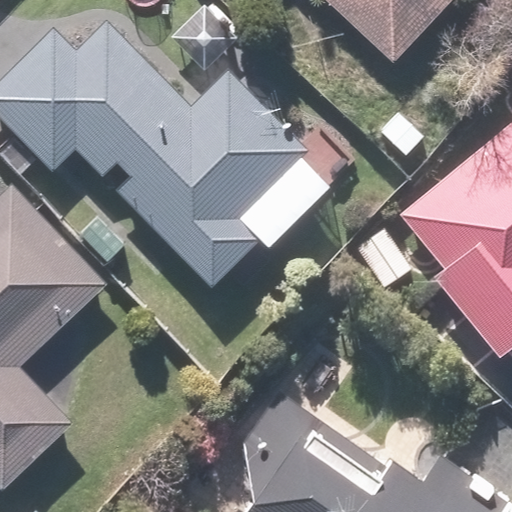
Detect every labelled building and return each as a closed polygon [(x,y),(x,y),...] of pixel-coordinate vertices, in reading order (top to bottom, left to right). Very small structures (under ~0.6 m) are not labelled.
[(341,0),(401,60),(461,0),(341,0)] [(248,35),(217,1),(181,33),(212,67),(248,35)] [(99,45),(74,17),(0,82),(0,88),(65,162),(85,144),(110,172),(132,152),(144,166),(128,181),(221,285),(273,238),(279,244),(345,185),(314,150),(324,142),(247,56),(202,97),(131,17),(99,45)] [(511,113),(399,206),(511,345),(511,344),(511,113)] [(0,474),(9,485),(84,417),(33,360),(122,280),(30,178),(0,205),(0,474)] [(378,447),(280,378),(188,511),(505,511),(511,503),(511,491),(400,415),(378,447)] [(57,511),(47,502),(36,511),(57,511)]
